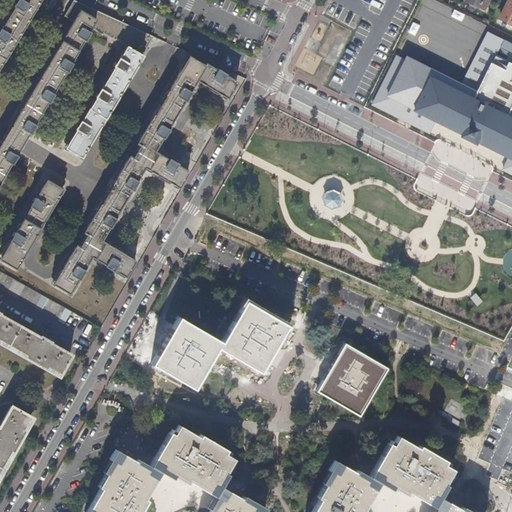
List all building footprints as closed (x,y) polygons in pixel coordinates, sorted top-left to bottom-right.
[(13,0),(0,22),(0,59),(1,57),(10,42),(23,21),(34,4),(42,9),(47,0),(13,0)] [(77,3),(69,0),(68,0),(58,18),(69,24),(56,46),(39,75),(28,92),(14,115),(2,134),(0,138),(0,173),(5,165),(8,166),(14,157),(11,155),(17,146),(18,143),(24,134),(27,135),(33,126),(31,124),(34,118),(42,104),(45,106),(51,97),(48,95),(58,78),(61,74),(64,75),(69,66),(67,65),(79,45),(82,46),(88,37),(85,35),(86,32),(97,39),(98,37),(110,44),(111,42),(123,49),(116,61),(113,59),(107,69),(110,71),(100,88),(97,92),(94,90),(89,99),(91,101),(78,123),(76,121),(70,129),(73,132),(62,149),(79,159),(92,138),(102,121),(114,102),(123,86),(134,69),(148,47),(153,39),(130,28),(105,17),(87,8),(77,3)] [(463,0),(462,2),(482,11),(487,0),(463,0)] [(511,3),(505,0),(496,20),(511,27),(511,3)] [(476,85),(404,47),(402,53),(393,49),(367,100),(430,133),(437,120),(505,155),(497,169),(511,177),(511,99),(511,98),(511,58),(494,50),(476,85)] [(203,69),(186,60),(159,106),(135,144),(137,146),(128,160),(126,159),(107,190),(104,195),(80,233),(82,235),(73,250),(71,248),(48,286),(65,295),(73,281),(77,283),(82,273),(80,272),(87,259),(102,268),(100,272),(110,277),(112,274),(124,281),(134,265),(97,243),(105,230),(108,231),(114,222),(111,220),(121,204),(129,191),(132,193),(137,183),(135,182),(143,169),(178,189),(187,173),(152,153),(161,140),(163,141),(169,132),(167,131),(181,107),(184,108),(189,99),(187,98),(194,85),(225,102),(235,86),(224,79),(226,76),(217,70),(215,73),(204,67),(203,69)] [(0,263),(11,270),(59,191),(43,181),(32,199),(29,198),(24,207),(26,209),(12,232),(9,230),(3,240),(6,241),(0,251),(0,263)] [(0,290),(28,307),(62,326),(68,314),(13,282),(0,274),(0,290)] [(355,297),(368,302),(377,280),(364,275),(355,297)] [(401,301),(395,315),(443,334),(449,321),(401,301)] [(178,320),(168,336),(212,358),(216,349),(243,365),(260,374),(280,339),(286,328),(258,311),(244,303),(229,327),(220,344),(209,338),(185,324),(178,320)] [(61,383),(71,365),(0,324),(0,349),(26,363),(25,366),(47,378),(49,377),(61,383)] [(168,336),(150,367),(193,391),(212,358),(168,336)] [(387,370),(344,345),(317,392),(360,417),(387,370)] [(31,422),(11,411),(0,429),(0,475),(11,456),(13,458),(25,436),(23,434),(31,422)] [(206,487),(228,448),(211,439),(206,435),(205,438),(187,429),(184,427),(179,434),(175,432),(157,463),(153,469),(140,462),(120,451),(114,460),(117,462),(113,471),(103,487),(107,489),(102,499),(94,511),(140,511),(150,497),(148,495),(151,490),(159,477),(165,467),(175,473),(190,481),(191,478),(198,482),(206,487)] [(428,466),(435,454),(421,446),(420,449),(399,437),(394,445),(390,443),(388,446),(428,466)] [(511,472),(511,442),(499,467),(511,472)] [(428,466),(388,446),(369,481),(336,463),(331,472),(334,474),(319,499),(321,501),(314,511),(367,511),(366,511),(383,480),(408,494),(410,492),(425,501),(447,465),(445,464),(447,461),(435,454),(428,466)] [(228,448),(206,487),(220,494),(212,510),(210,511),(268,511),(270,510),(260,505),(258,507),(223,488),(232,471),(239,460),(230,455),(232,451),(228,448)] [(447,465),(425,501),(439,509),(437,511),(471,511),(440,494),(454,470),(447,465)]
